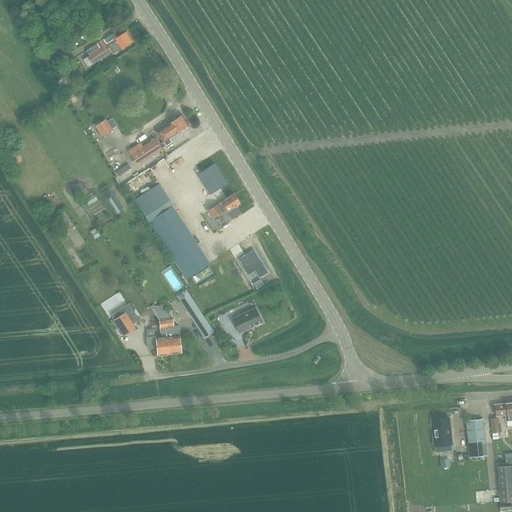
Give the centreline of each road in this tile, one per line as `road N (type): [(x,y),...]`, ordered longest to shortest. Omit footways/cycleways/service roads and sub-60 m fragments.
road 1 (tertiary): [(357,385),(346,339),(134,0)]
road 2 (unclassified): [(0,419),(357,385)]
